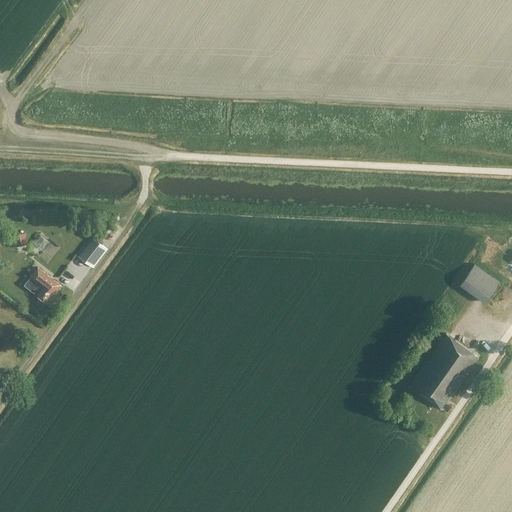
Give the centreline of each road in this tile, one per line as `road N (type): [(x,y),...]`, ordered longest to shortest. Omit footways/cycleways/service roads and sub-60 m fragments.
road 1 (track): [(140,204),(147,155),(511,172)]
road 2 (unclassified): [(0,401),(140,204)]
